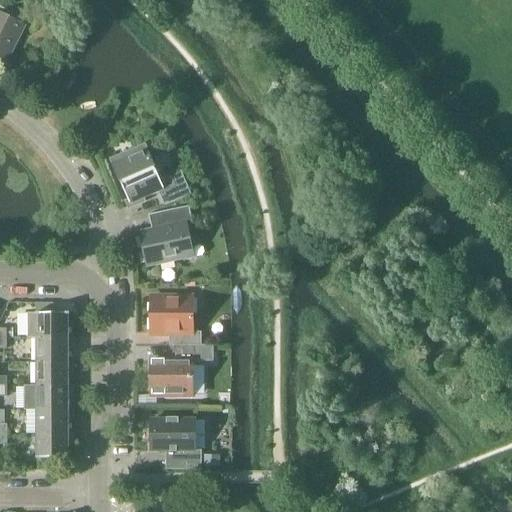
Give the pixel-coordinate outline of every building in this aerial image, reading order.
[(0,59),(5,62),(23,26),(12,21),(14,18),(13,14),(0,8),(1,7),(0,6),(0,59)] [(181,172),(160,181),(146,149),(112,164),(130,205),(158,193),(164,206),(191,196),(181,172)] [(140,234),(147,266),(186,257),(183,244),(186,243),(189,239),(186,228),(190,227),(192,223),(189,207),(154,214),(157,227),(154,230),(154,231),(140,234)] [(192,333),(192,299),(151,299),(151,334),(169,334),(169,346),(173,346),(193,346),(201,346),(201,333),(192,333)] [(36,339),(68,338),(68,316),(69,316),(69,314),(35,314),(35,315),(36,315),(36,339)] [(36,363),(68,362),(68,346),(72,346),(72,350),(73,350),(73,338),(68,338),(36,339),(36,363)] [(201,346),(193,346),(173,346),(173,361),(151,361),(151,396),(192,396),(192,362),(213,362),(213,346),(201,346)] [(36,387),(68,386),(68,370),(72,370),(72,374),(74,374),(74,362),(68,362),(36,363),(36,387)] [(37,410),(68,410),(68,394),(72,394),(72,398),(74,398),(74,394),(74,386),(68,386),(36,387),(37,410)] [(37,435),(68,434),(68,418),(72,418),(72,421),(74,421),(74,410),(68,410),(37,410),(37,435)] [(166,470),(186,470),(201,470),(201,451),(195,451),(195,420),(151,420),(151,452),(166,452),(166,470)] [(68,434),(37,435),(37,458),(36,458),(36,459),(67,460),(68,459),(68,442),(72,442),(73,446),(74,446),(74,434),(68,434)] [(218,456),(203,456),(203,467),(218,467),(218,456)]
